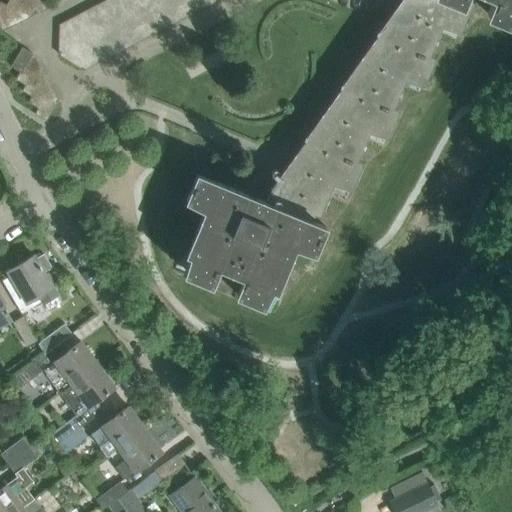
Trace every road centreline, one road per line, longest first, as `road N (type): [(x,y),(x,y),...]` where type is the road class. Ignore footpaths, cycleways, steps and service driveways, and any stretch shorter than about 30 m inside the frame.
road 1 (residential): [(267,511),(46,200)]
road 2 (unknown): [(255,143),(129,105)]
